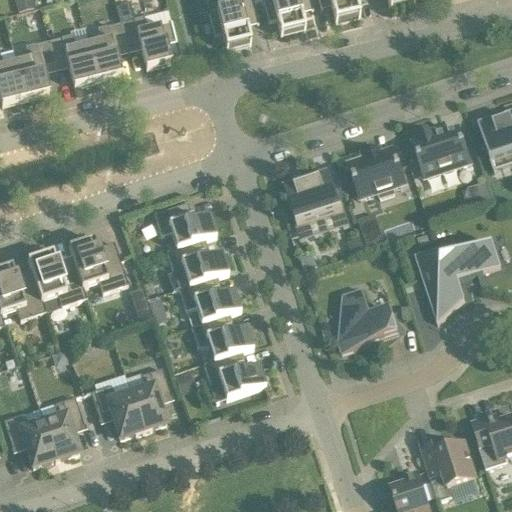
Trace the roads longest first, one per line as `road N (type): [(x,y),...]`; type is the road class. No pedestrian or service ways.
road 1 (residential): [(16,511),(315,411)]
road 2 (residential): [(511,16),(212,91)]
road 3 (residential): [(234,159),(511,69)]
road 4 (residential): [(315,411),(234,159)]
road 5 (residential): [(0,235),(234,159)]
road 6 (residential): [(315,411),(429,375),(480,330),(511,324)]
road 7 (residential): [(212,91),(0,146)]
